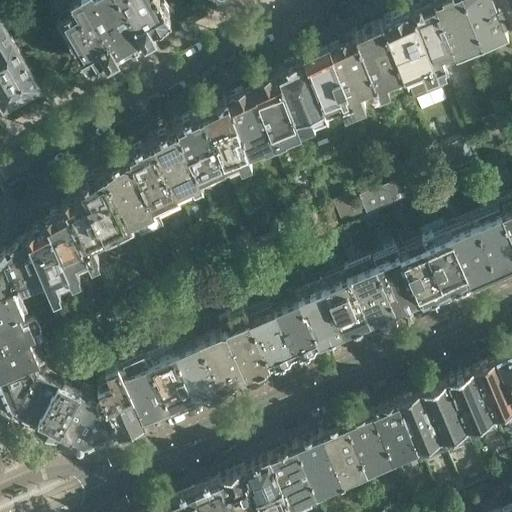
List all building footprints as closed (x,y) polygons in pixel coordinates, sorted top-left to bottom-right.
[(116,49),(115,47),(88,0),(51,0),(56,8),(55,8),(85,60),(103,50),(106,55),(116,49)] [(143,32),(124,0),(88,0),(115,47),(126,41),(128,44),(143,35),(141,33),(143,32)] [(169,13),(162,0),(124,0),(143,32),(143,33),(154,27),(151,23),(169,13)] [(483,40),(466,0),(415,0),(410,2),(382,15),(402,67),(408,81),(443,67),(441,62),(444,59),(443,56),(483,40)] [(508,31),(495,0),(466,0),(483,40),(508,31)] [(511,0),(495,0),(508,31),(511,40),(511,0)] [(402,67),(382,15),(355,28),(373,79),(377,89),(386,85),(382,74),(402,67)] [(38,83),(4,24),(4,25),(0,17),(0,97),(3,103),(7,102),(8,101),(10,101),(12,101),(13,100),(16,98),(17,97),(18,96),(19,94),(38,83)] [(373,79),(355,28),(329,40),(354,104),(363,101),(357,85),(373,79)] [(354,104),(329,40),(303,52),(322,99),(337,94),(343,109),(354,104)] [(71,69),(59,47),(47,54),(59,76),(71,69)] [(323,103),(322,99),(303,52),(276,65),(276,66),(300,124),(301,126),(314,120),(309,108),(323,103)] [(300,124),(276,66),(251,78),(275,138),(286,133),(285,130),(300,124)] [(275,138),(251,78),(226,91),(247,149),(275,138)] [(247,149),(226,91),(199,106),(224,164),(249,153),(247,149)] [(224,164),(199,106),(174,119),(174,120),(201,179),(225,168),(224,164)] [(201,179),(174,120),(150,133),(177,191),(202,181),(201,179)] [(177,191),(150,133),(125,146),(126,148),(152,205),(178,193),(177,191)] [(449,158),(473,151),(468,135),(444,141),(449,158)] [(154,209),(152,205),(126,148),(103,163),(130,221),(154,209)] [(131,224),(130,221),(103,163),(79,179),(80,181),(81,183),(105,236),(131,224)] [(436,184),(431,173),(419,178),(424,190),(436,184)] [(416,189),(410,174),(385,185),(391,200),(416,189)] [(105,236),(81,183),(61,195),(64,200),(88,257),(89,259),(96,255),(94,251),(95,248),(94,245),(107,239),(105,236)] [(391,200),(385,185),(358,197),(361,202),(365,212),(391,200)] [(511,197),(501,203),(511,228),(511,197)] [(88,257),(64,200),(43,212),(46,217),(70,273),(69,273),(70,274),(76,271),(74,266),(75,264),(75,263),(88,257)] [(338,223),(365,212),(361,202),(334,213),(338,223)] [(511,256),(511,228),(501,203),(474,215),(496,263),(511,256)] [(338,223),(334,213),(330,205),(315,212),(314,210),(302,215),(312,238),(340,226),(338,223)] [(496,263),(474,215),(449,225),(471,274),(496,263)] [(70,273),(46,217),(25,228),(46,274),(53,291),(61,288),(58,282),(59,279),(58,278),(69,273),(70,273)] [(471,274),(449,225),(426,236),(447,285),(471,274)] [(46,274),(25,228),(5,245),(17,271),(24,284),(46,274)] [(447,285),(426,236),(401,247),(422,295),(447,285)] [(422,295),(401,247),(398,238),(373,249),(377,257),(398,306),(422,295)] [(10,274),(17,271),(5,245),(4,244),(0,249),(0,287),(14,281),(10,274)] [(398,306),(377,257),(351,269),(372,317),(398,306)] [(372,317),(351,269),(348,262),(321,273),(324,281),(345,329),(372,317)] [(25,305),(16,287),(14,281),(0,287),(0,315),(21,307),(25,305)] [(345,329),(324,281),(300,291),(321,339),(345,329)] [(321,339),(300,291),(275,302),(296,350),(321,339)] [(296,350),(275,302),(273,297),(249,307),(272,360),(296,350)] [(272,360),(249,307),(247,302),(220,313),(225,324),(246,372),(272,360)] [(0,344),(31,331),(39,327),(33,313),(25,317),(21,307),(0,315),(0,344)] [(246,372),(225,324),(199,336),(219,384),(246,372)] [(15,407),(38,364),(39,363),(37,358),(42,355),(31,331),(0,344),(0,384),(8,403),(15,407)] [(219,384),(199,336),(176,345),(197,393),(219,384)] [(197,393),(176,345),(151,356),(145,342),(127,350),(122,359),(146,415),(197,393)] [(511,344),(498,351),(511,383),(511,344)] [(511,408),(511,383),(498,351),(473,362),(497,415),(511,408)] [(146,415),(122,359),(121,356),(107,363),(113,377),(99,383),(105,396),(119,427),(146,415)] [(35,418),(59,375),(62,370),(48,362),(45,367),(38,364),(15,407),(35,418)] [(497,417),(497,415),(473,362),(448,373),(469,421),(482,416),(485,423),(497,417)] [(56,429),(80,387),(83,381),(62,370),(59,375),(35,418),(56,429)] [(469,421),(448,373),(422,384),(444,432),(456,427),(459,434),(472,428),(469,421)] [(77,441),(100,399),(96,396),(92,393),(94,388),(83,381),(80,387),(56,429),(77,441)] [(444,432),(422,384),(419,385),(411,388),(411,389),(398,395),(400,401),(420,443),(431,439),(434,445),(447,439),(444,432)] [(423,450),(420,443),(400,401),(398,395),(395,395),(379,401),(380,402),(372,406),(394,455),(403,451),(405,457),(423,450)] [(119,427),(105,396),(100,399),(77,441),(82,444),(82,443),(119,427)] [(394,455),(372,406),(346,417),(368,466),(394,455)] [(368,466),(346,417),(345,416),(319,428),(342,477),(368,466)] [(342,477),(319,428),(294,439),(317,489),(321,498),(333,492),(332,490),(345,484),(342,477)] [(317,489),(294,439),(268,450),(290,500),(317,489)] [(290,500),(268,450),(243,461),(265,511),(280,511),(294,506),(290,500)] [(509,465),(505,454),(487,461),(492,472),(509,465)] [(262,511),(265,511),(243,461),(217,472),(235,511),(262,511)] [(235,511),(217,472),(193,482),(206,511),(235,511)] [(206,511),(193,482),(169,492),(178,511),(206,511)] [(178,511),(169,492),(147,502),(151,511),(178,511)] [(151,511),(147,502),(125,511),(151,511)]
